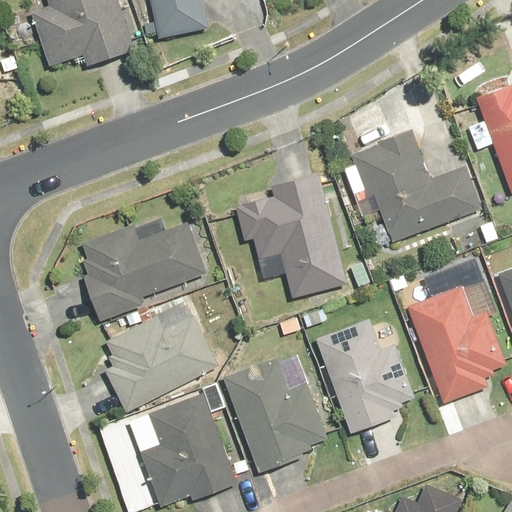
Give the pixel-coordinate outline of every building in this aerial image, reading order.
[(136,55),(119,0),(47,0),(50,9),(32,14),(51,79),(136,55)] [(209,0),(151,0),(160,43),(216,32),(209,0)] [(511,79),(472,93),(506,194),(511,191),(511,79)] [(408,124),(334,151),(352,198),(372,191),(390,240),(482,206),(465,162),(427,176),(408,124)] [(345,277),(315,170),(228,194),(242,241),(250,239),(256,262),(276,257),(287,294),(345,277)] [(185,209),(70,248),(94,319),(209,280),(185,209)] [(511,268),(497,274),(511,316),(511,268)] [(462,285),(408,304),(442,401),(491,384),(487,373),(505,367),(485,310),(473,314),(462,285)] [(195,307),(95,341),(117,404),(217,370),(195,307)] [(314,337),(347,430),(418,405),(395,340),(378,346),(368,317),(314,337)] [(221,377),(254,470),(323,446),(289,352),(221,377)] [(203,395),(137,417),(167,507),(234,484),(203,395)] [(459,511),(469,489),(445,478),(378,504),(374,511),(459,511)] [(511,511),(511,501),(506,498),(498,511),(511,511)]
